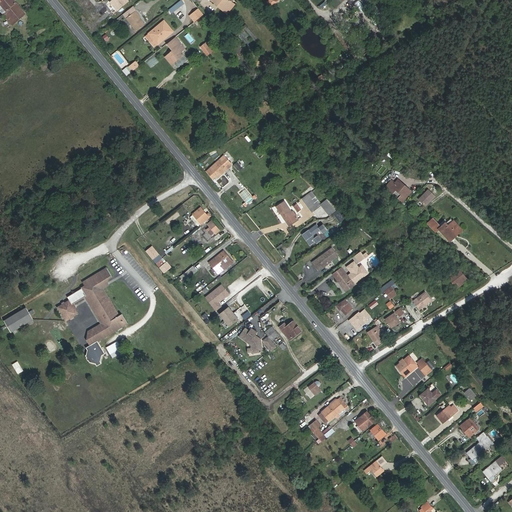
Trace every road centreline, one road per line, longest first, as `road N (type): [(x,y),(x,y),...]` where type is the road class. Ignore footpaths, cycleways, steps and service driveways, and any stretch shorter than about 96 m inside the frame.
road 1 (secondary): [(52,0),(358,370)]
road 2 (unclassified): [(511,269),(358,370)]
road 3 (secondary): [(358,370),(471,511)]
road 4 (unclassified): [(396,172),(442,182),(511,245)]
